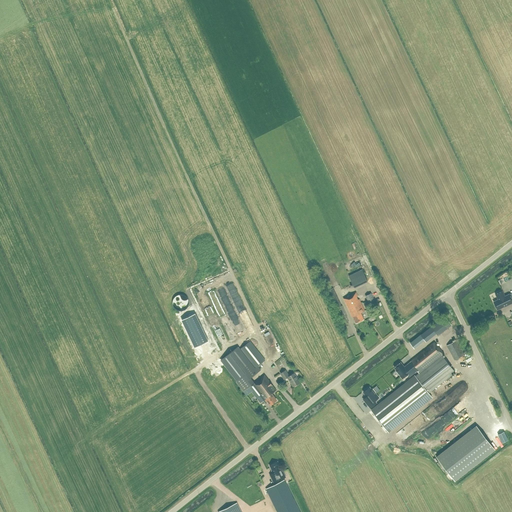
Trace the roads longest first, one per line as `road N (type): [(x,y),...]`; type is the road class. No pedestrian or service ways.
road 1 (unclassified): [(172,511),(448,293)]
road 2 (unclassified): [(511,425),(448,293)]
